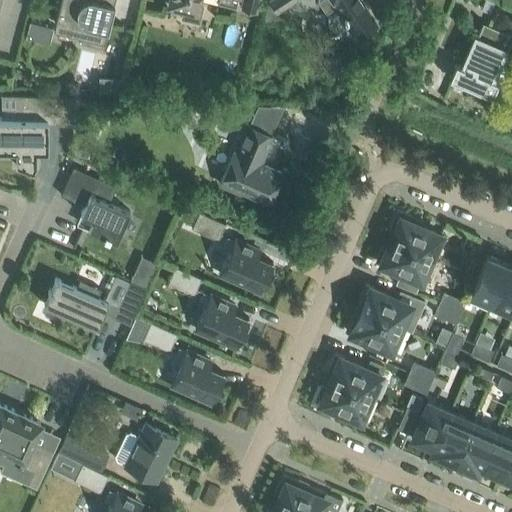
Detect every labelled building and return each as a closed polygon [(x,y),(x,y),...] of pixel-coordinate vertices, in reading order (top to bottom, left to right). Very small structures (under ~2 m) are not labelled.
[(102,46),(113,0),(59,0),(54,22),(84,29),(81,41),(102,46)] [(170,0),(170,6),(183,9),(181,18),(198,22),(202,4),(198,3),(198,0),(217,0),(217,1),(235,6),(236,0),(170,0)] [(258,0),(242,0),(240,9),(256,13),(258,0)] [(268,0),(277,12),(295,0),(268,0)] [(319,0),(315,3),(328,15),(329,36),(356,35),(357,37),(377,24),(361,0),(319,0)] [(53,25),(30,19),(26,35),(49,41),(53,25)] [(504,48),(496,45),(502,32),(483,23),(484,21),(482,21),(463,66),(456,62),(449,77),(492,95),(498,81),(491,77),(504,48)] [(36,128),(46,128),(47,128),(47,118),(62,119),(62,123),(74,124),(75,125),(82,92),(17,93),(16,94),(16,117),(0,116),(0,148),(16,149),(16,162),(17,163),(17,166),(25,166),(34,170),(36,163),(36,128)] [(260,162),(272,134),(248,124),(235,151),(234,150),(219,182),(240,192),(242,189),(269,201),(281,171),(260,162)] [(74,154),(89,157),(90,148),(75,145),(74,154)] [(117,184),(73,165),(60,194),(84,204),(81,213),(79,218),(85,221),(83,225),(104,234),(104,235),(108,238),(109,236),(117,240),(130,210),(109,201),(117,184)] [(197,203),(223,214),(230,197),(204,186),(197,203)] [(192,227),(218,239),(226,221),(199,210),(192,227)] [(431,256),(441,234),(410,220),(412,216),(398,210),(390,229),(394,230),(390,239),(431,256)] [(229,213),(226,221),(237,226),(241,219),(229,213)] [(141,236),(142,253),(157,253),(156,236),(141,236)] [(260,290),(272,263),(258,257),(260,250),(234,238),(234,239),(228,237),(223,246),(229,249),(219,272),(260,290)] [(421,279),(431,256),(390,239),(387,247),(383,246),(376,260),(421,279)] [(181,241),(171,260),(197,273),(206,253),(181,241)] [(490,306),(508,264),(486,254),(483,260),(474,282),(467,296),(490,306)] [(474,282),(483,260),(472,255),(463,277),(474,282)] [(511,316),(511,315),(511,265),(508,264),(490,306),(511,316)] [(167,283),(194,294),(201,277),(175,265),(167,283)] [(44,303),(97,327),(105,310),(115,315),(114,317),(130,323),(146,287),(130,280),(119,306),(109,301),(98,296),(101,288),(79,279),(76,286),(55,277),(50,288),(48,292),(49,292),(44,303)] [(401,326),(410,330),(424,300),(400,290),(397,297),(366,284),(356,307),(401,326)] [(461,311),(466,300),(444,290),(439,301),(461,311)] [(248,319),(233,312),(236,305),(210,294),(209,294),(203,292),(199,302),(205,304),(195,327),(236,345),(241,334),(244,336),(249,324),(246,323),(248,319)] [(174,326),(181,306),(153,297),(147,317),(174,326)] [(456,322),(461,311),(439,301),(434,312),(456,322)] [(391,349),(401,326),(356,307),(346,330),(391,349)] [(143,338),(169,350),(177,332),(151,321),(143,338)] [(455,354),(458,347),(463,336),(452,332),(444,350),(455,354)] [(475,341),(470,352),(488,360),(493,349),(475,341)] [(212,401),(223,374),(209,367),(211,361),(185,349),(185,350),(179,347),(175,357),(181,360),(170,383),(212,401)] [(454,367),(459,356),(455,354),(444,350),(440,361),(454,367)] [(511,357),(501,353),(497,364),(511,370),(511,357)] [(370,396),(380,373),(336,354),(329,368),(334,370),(330,378),(370,396)] [(431,381),(436,370),(414,360),(409,371),(431,381)] [(489,382),(494,371),(479,365),(474,376),(489,382)] [(426,392),(431,381),(409,371),(404,382),(426,392)] [(511,392),(511,388),(511,378),(501,374),(496,385),(511,392)] [(360,419),(370,396),(330,378),(326,387),(322,385),(314,404),(328,410),(330,406),(360,419)] [(434,446),(450,410),(429,401),(429,400),(428,399),(411,437),(413,438),(413,437),(434,446)] [(31,441),(40,421),(0,402),(0,444),(23,455),(18,465),(22,467),(23,465),(33,470),(27,482),(36,487),(54,449),(39,443),(38,444),(31,441)] [(408,432),(418,410),(407,405),(397,427),(408,432)] [(454,461),(472,420),(450,410),(434,446),(431,452),(432,453),(433,452),(454,461)] [(479,465),(494,429),(472,420),(454,461),(476,471),(475,472),(476,472),(479,466),(479,465)] [(125,464),(156,479),(177,437),(145,422),(138,435),(130,432),(126,433),(115,455),(117,459),(125,463),(125,464)] [(501,475),(511,449),(511,436),(494,429),(479,465),(479,466),(501,475)] [(62,431),(54,448),(99,470),(107,454),(62,431)] [(511,479),(511,449),(501,475),(511,479)] [(82,462),(74,479),(100,491),(108,474),(82,462)] [(283,474),(275,493),(279,494),(276,503),(296,511),(319,511),(323,505),(337,511),(342,498),(308,483),(307,485),(298,480),(283,474)] [(141,511),(138,511),(142,504),(116,491),(115,492),(109,489),(105,499),(111,502),(105,511),(141,511)] [(296,511),(276,503),(272,511),(268,510),(266,511),(296,511)]
